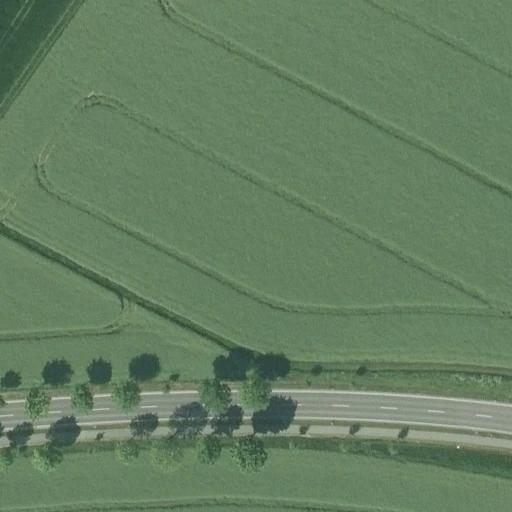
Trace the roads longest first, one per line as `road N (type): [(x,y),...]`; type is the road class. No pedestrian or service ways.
road 1 (track): [(511,372),(419,360),(253,365),(0,233)]
road 2 (secondary): [(511,423),(261,407),(0,419)]
road 3 (track): [(0,119),(83,0)]
